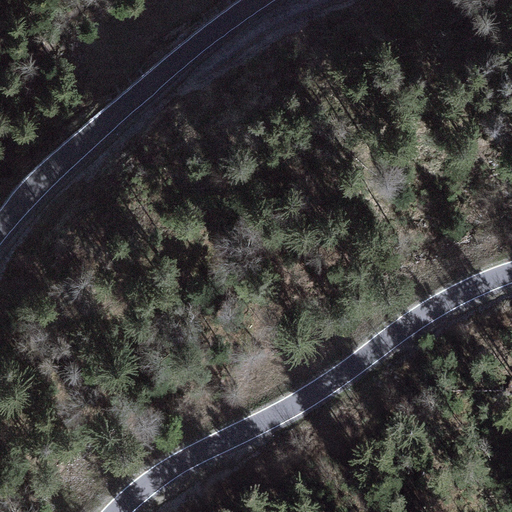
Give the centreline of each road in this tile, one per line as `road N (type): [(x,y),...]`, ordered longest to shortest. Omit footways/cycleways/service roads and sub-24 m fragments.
road 1 (secondary): [(117,511),(152,481),(294,405),(422,315),(511,273)]
road 2 (secondary): [(269,0),(66,158),(0,232)]
